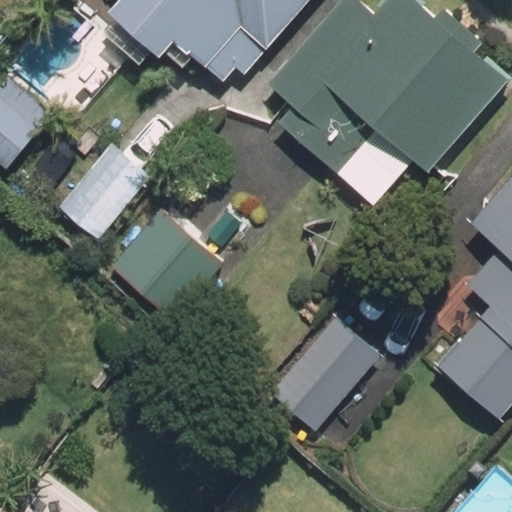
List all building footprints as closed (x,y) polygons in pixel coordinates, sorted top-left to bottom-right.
[(115,0),(110,6),(164,52),(179,34),(237,82),(305,0),(115,0)] [(420,0),(379,0),(371,11),(358,0),(342,0),(272,84),(293,102),(277,121),(338,172),(378,125),(432,171),(511,77),(420,0)] [(0,84),(0,160),(9,168),(55,113),(9,74),(0,84)] [(57,211),(95,242),(152,175),(114,143),(57,211)] [(430,361),(498,419),(511,403),(511,171),(470,220),(493,240),(462,276),(486,296),(430,361)] [(158,204),(106,265),(172,319),(223,259),(158,204)] [(271,395),(316,433),(385,351),(341,313),(271,395)]
